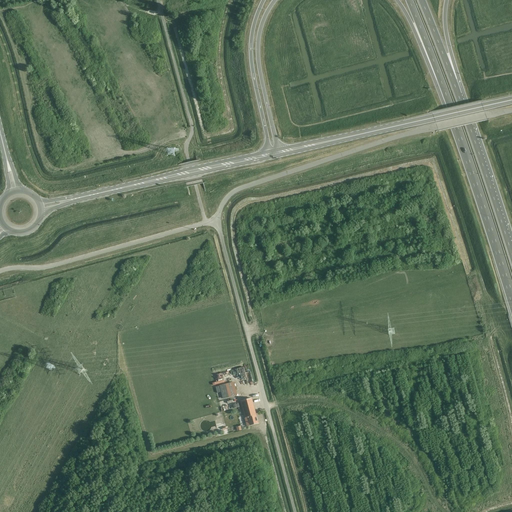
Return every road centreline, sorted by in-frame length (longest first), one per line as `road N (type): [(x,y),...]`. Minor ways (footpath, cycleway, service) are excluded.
road 1 (unclassified): [(215,223),(236,189),(511,109)]
road 2 (unclassified): [(294,511),(215,223)]
road 3 (trunk): [(278,152),(511,99)]
road 4 (unclassified): [(0,271),(51,266),(215,223)]
road 5 (trunk): [(447,104),(511,297)]
road 6 (secondary): [(91,195),(269,154)]
road 7 (trunk): [(511,255),(458,94)]
road 8 (trunk): [(264,0),(250,53),(269,154)]
road 9 (trunk): [(278,152),(257,58),(274,0)]
road 10 (track): [(466,274),(478,274),(511,385)]
